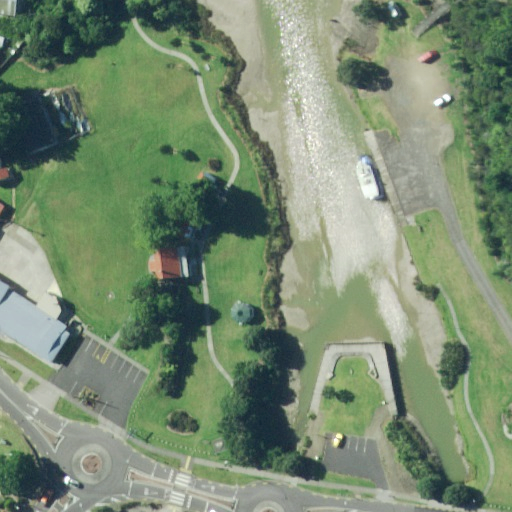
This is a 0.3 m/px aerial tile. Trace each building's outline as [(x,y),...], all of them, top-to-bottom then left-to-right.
[(0,0),(0,12),(21,16),(23,0),(0,0)] [(57,143),(40,97),(12,108),(29,153),(57,143)] [(0,182),(14,177),(11,168),(6,170),(0,155),(0,182)] [(213,194),(218,189),(219,187),(215,184),(218,181),(208,172),(195,188),(205,195),(209,191),(213,194)] [(0,212),(3,215),(9,207),(0,200),(0,212)] [(191,238),(192,236),(196,227),(201,230),(205,223),(199,220),(203,213),(190,207),(179,232),(188,236),(191,238)] [(193,264),(192,260),(191,247),(159,250),(161,261),(153,262),(154,272),(162,271),(163,280),(174,279),(194,277),(193,264)] [(60,327),(64,321),(16,291),(18,287),(0,275),(0,331),(7,336),(9,337),(11,333),(43,354),(51,341),(52,342),(61,328),(60,327)] [(166,300),(179,299),(178,285),(174,285),(164,287),(166,300)] [(237,305),(232,310),(232,318),(238,324),(246,324),(251,318),(251,310),(245,305),(237,305)]
